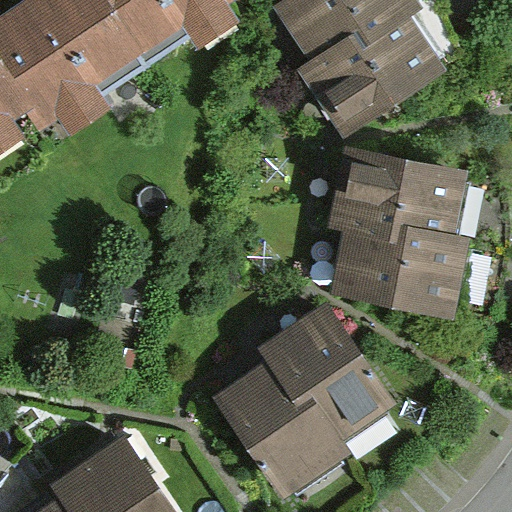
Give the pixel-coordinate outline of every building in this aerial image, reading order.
[(237,0),(30,0),(0,20),(0,58),(32,107),(46,128),(65,116),(78,135),(108,115),(97,97),(195,33),(206,50),(237,29),(224,9),(237,0)] [(376,47),(423,17),(439,7),(435,0),(283,0),(282,1),(316,56),(363,27),(376,47)] [(301,65),(348,139),(457,70),(423,17),(376,47),(363,27),(316,56),(301,65)] [(0,155),(29,137),(16,118),(32,107),(0,58),(0,155)] [(334,229),(353,233),(408,243),(412,219),(466,229),(478,166),(350,142),(334,229)] [(341,295),(468,318),(484,232),(466,229),(412,219),(408,243),(353,233),(341,295)] [(256,347),(267,363),(297,410),(317,398),(346,444),(397,412),(328,302),(256,347)] [(213,397),(282,505),(356,459),(346,444),(317,398),(297,410),(267,363),(213,397)] [(54,480),(64,496),(74,511),(179,511),(129,433),(54,480)] [(38,511),(74,511),(64,496),(38,511)]
